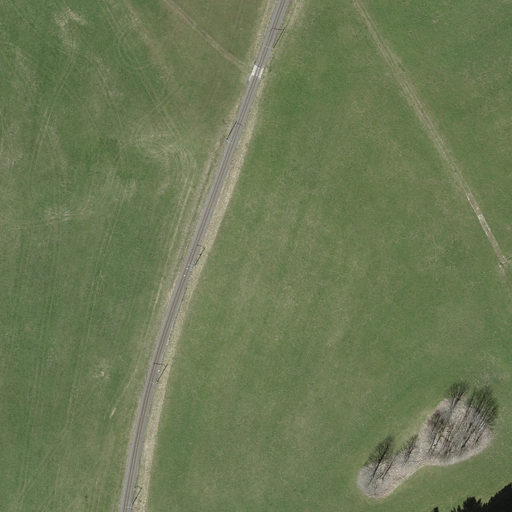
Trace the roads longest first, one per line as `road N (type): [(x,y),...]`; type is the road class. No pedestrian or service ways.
road 1 (track): [(465,186),(359,0)]
road 2 (track): [(282,77),(246,69),(166,0)]
